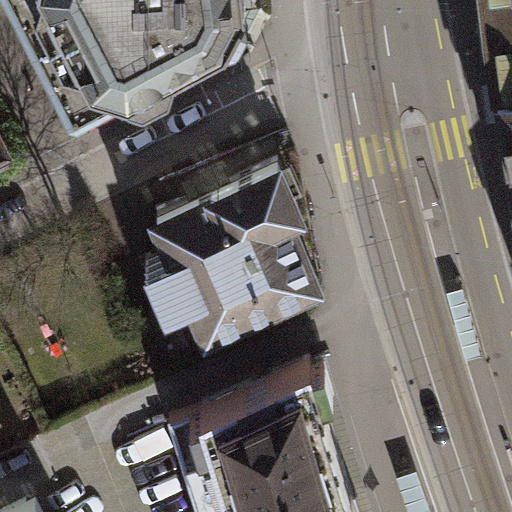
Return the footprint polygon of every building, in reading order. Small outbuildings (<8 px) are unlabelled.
[(16,0),(66,104),(76,110),(234,29),(244,10),(242,0),(16,0)] [(511,0),(487,0),(498,78),(511,75),(511,0)] [(511,75),(498,78),(511,159),(511,75)] [(187,287),(201,319),(310,271),(280,205),(293,199),(271,148),(148,202),(164,239),(136,251),(158,300),(187,287)] [(359,511),(337,446),(309,353),(170,411),(202,511),(359,511)] [(0,507),(0,511),(46,511),(35,489),(0,507)]
